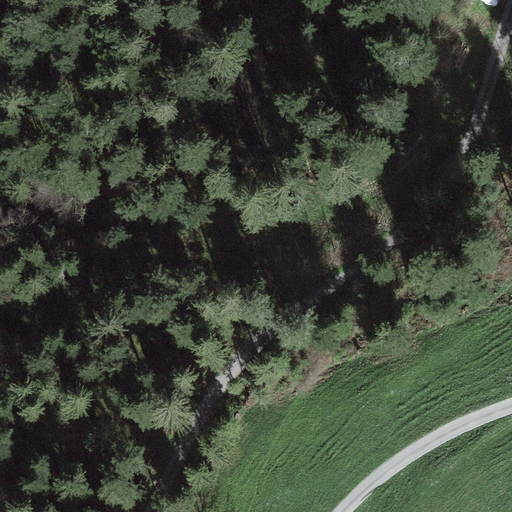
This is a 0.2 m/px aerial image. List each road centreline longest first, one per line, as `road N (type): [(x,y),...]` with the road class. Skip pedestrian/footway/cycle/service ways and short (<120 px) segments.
road 1 (unclassified): [(150,511),(209,404),(242,364),(403,228),(460,160),(511,14)]
road 2 (unclassified): [(511,405),(399,461),(342,511)]
